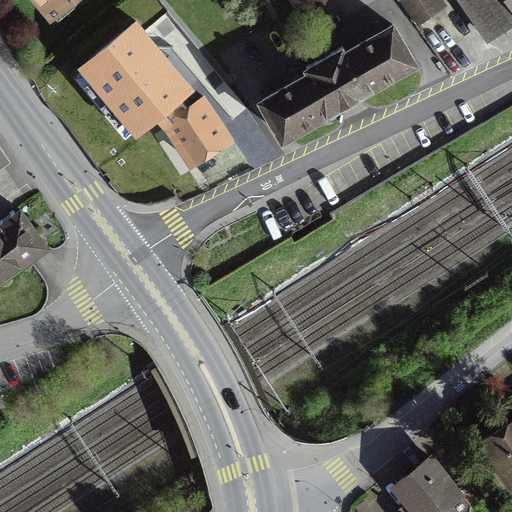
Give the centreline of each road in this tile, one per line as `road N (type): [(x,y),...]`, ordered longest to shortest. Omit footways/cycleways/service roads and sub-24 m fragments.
road 1 (residential): [(511,68),(242,192),(166,236),(133,266)]
road 2 (secondary): [(252,511),(225,410),(133,266)]
road 3 (residential): [(511,339),(297,503)]
road 4 (secondary): [(133,266),(0,81)]
road 5 (residential): [(133,266),(68,317),(0,339)]
